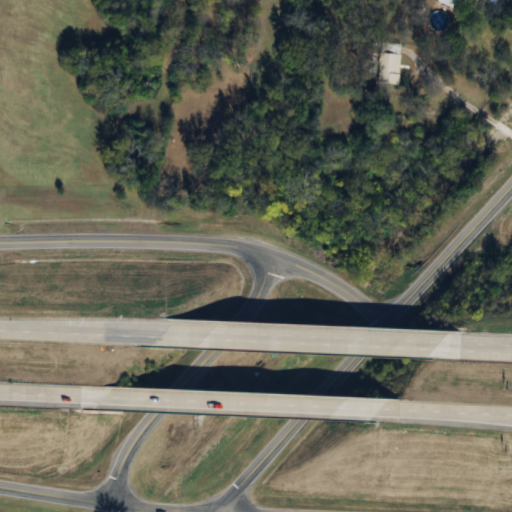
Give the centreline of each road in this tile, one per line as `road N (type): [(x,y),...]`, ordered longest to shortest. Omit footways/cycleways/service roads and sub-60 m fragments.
road 1 (tertiary): [(213,511),(511,185)]
road 2 (secondary): [(384,327),(310,273),(236,249),(0,242)]
road 3 (motorway): [(89,396),(419,409)]
road 4 (secondary): [(110,502),(123,450),(251,309),(271,259)]
road 5 (motorway): [(445,345),(159,337)]
road 6 (secondary): [(0,486),(187,511)]
road 7 (motorway): [(159,337),(0,329)]
